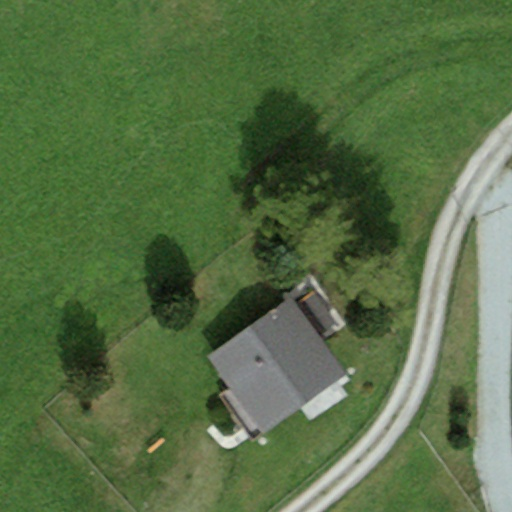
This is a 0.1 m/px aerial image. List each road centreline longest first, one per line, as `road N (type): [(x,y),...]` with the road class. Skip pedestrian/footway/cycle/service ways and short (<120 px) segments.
road 1 (track): [(511,136),(455,216),(410,400),(301,511)]
road 2 (track): [(479,180),(492,192),(495,221),(494,471),(510,511)]
